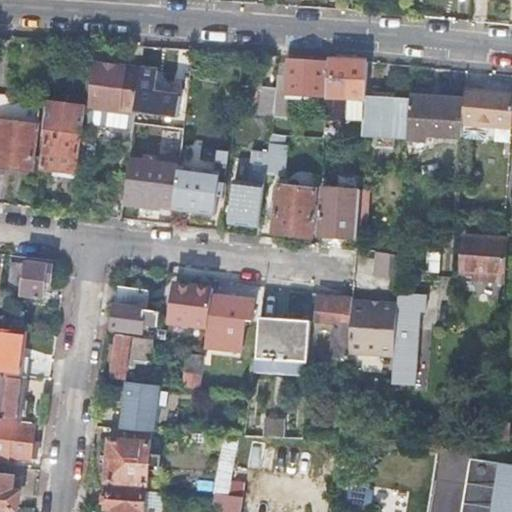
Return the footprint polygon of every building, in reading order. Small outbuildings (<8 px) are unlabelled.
[(331,60),(328,97),(326,119),(349,121),(365,122),(367,99),(369,64),(350,62),(331,60)] [(309,62),(290,61),(289,76),(280,75),(278,88),(274,115),(287,116),(288,99),(311,100),(311,95),(325,96),(327,63),(309,62)] [(136,113),(142,69),(94,64),(90,111),(136,115),(136,113)] [(142,69),(136,113),(164,116),(179,117),(181,96),(156,93),(157,71),(142,69)] [(278,88),(277,88),(263,86),(260,114),(273,115),(274,115),(278,88)] [(511,125),(511,93),(490,92),(466,89),(465,99),(464,121),(488,123),(511,125)] [(365,122),(365,134),(364,136),(409,138),(412,101),(397,101),(397,95),(390,94),(383,94),(382,100),(367,99),(365,122)] [(450,137),(463,137),(463,133),(464,121),(465,99),(453,99),(433,97),(412,96),(412,101),(410,138),(410,139),(430,141),(430,135),(450,137)] [(60,176),(77,178),(84,123),(85,113),(86,107),(48,103),(47,108),(47,109),(45,129),(47,129),(43,169),(61,171),(60,176)] [(0,120),(0,165),(9,167),(33,170),(38,126),(0,120)] [(283,121),(274,121),(272,135),(281,135),(282,135),(283,121)] [(487,135),(488,123),(464,121),(463,133),(466,137),(484,138),(487,135)] [(280,145),(281,135),(272,135),(270,153),(267,174),(285,177),(289,146),(286,146),(280,145)] [(245,225),(260,227),(267,174),(270,153),(254,151),(249,183),(236,181),(230,223),(245,225)] [(174,206),(179,165),(181,156),(159,153),(158,162),(131,159),(125,205),(160,210),(161,205),(174,206)] [(174,206),(173,210),(215,215),(222,170),(179,165),(174,206)] [(314,207),(317,190),(280,186),(275,233),(313,238),(317,207),(314,207)] [(356,237),(359,191),(323,189),(319,234),(338,236),(356,237)] [(464,272),(475,273),(474,277),(505,280),(508,239),(467,237),(464,272)] [(401,255),(376,252),(374,276),(400,278),(400,273),(401,255)] [(22,290),(26,264),(13,262),(9,288),(22,290)] [(23,295),(45,298),(46,289),(47,281),(52,281),(54,266),(27,262),(23,295)] [(214,297),(215,290),(196,287),(177,285),(172,323),(210,328),(214,297)] [(120,287),(117,307),(149,311),(152,291),(120,287)] [(427,295),(399,293),(398,306),(394,356),(393,384),(416,385),(421,312),(426,312),(427,295)] [(354,302),(355,299),(337,297),(320,295),(318,321),(317,326),(311,326),(309,360),(331,362),(332,356),(351,358),(351,353),(354,302)] [(254,322),(256,302),(235,299),(214,297),(210,328),(207,346),(207,347),(243,352),(247,321),(254,322)] [(398,306),(354,302),(351,353),(394,356),(398,306)] [(146,322),(160,324),(162,312),(149,311),(117,307),(116,317),(114,328),(145,332),(146,322)] [(311,326),(312,321),(286,320),(261,319),(256,359),(309,363),(309,360),(311,326)] [(26,354),(29,332),(0,328),(0,373),(23,377),(26,354)] [(114,371),(113,380),(128,381),(132,362),(152,363),(155,340),(135,339),(119,337),(117,348),(112,347),(110,359),(109,370),(114,371)] [(0,373),(0,420),(21,422),(24,400),(27,377),(23,377),(0,373)] [(157,434),(163,387),(127,383),(124,407),(121,431),(140,433),(153,434),(157,434)] [(36,424),(21,422),(0,420),(0,460),(11,462),(11,456),(37,460),(39,452),(40,444),(34,443),(36,424)] [(140,433),(121,431),(114,430),(113,441),(110,441),(109,462),(107,483),(148,486),(150,470),(160,471),(161,455),(151,454),(153,434),(140,433)] [(232,481),(240,436),(225,436),(216,494),(230,495),(232,481)] [(511,511),(511,445),(494,444),(473,443),(462,511),(511,511)] [(14,476),(0,474),(0,507),(18,510),(19,501),(20,491),(13,490),(14,476)] [(232,481),(230,495),(244,497),(246,483),(232,481)] [(145,511),(146,507),(147,492),(109,490),(108,500),(107,511),(118,511),(117,511),(145,511)] [(147,492),(146,507),(164,508),(165,493),(147,492)] [(227,497),(225,511),(242,511),(244,499),(227,497)]
